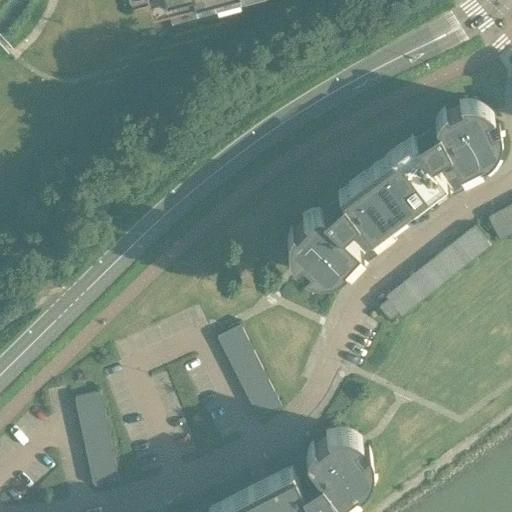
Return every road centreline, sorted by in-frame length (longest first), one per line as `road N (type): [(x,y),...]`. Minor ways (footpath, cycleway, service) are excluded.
road 1 (tertiary): [(0,374),(168,211),(284,122),(497,0)]
road 2 (residential): [(84,511),(183,485),(259,449),(320,381),(359,294),(396,257),(511,174)]
